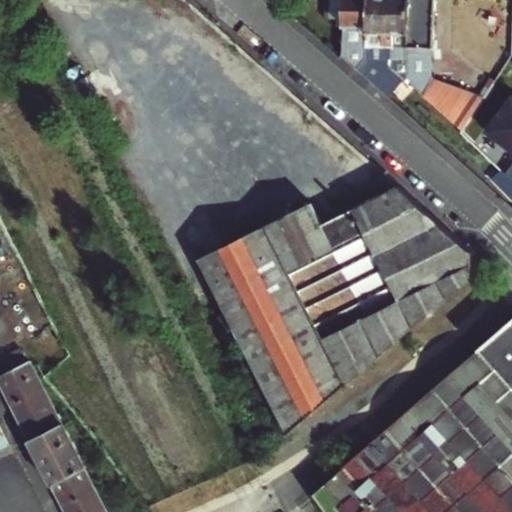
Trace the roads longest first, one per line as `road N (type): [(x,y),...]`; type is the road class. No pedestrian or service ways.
road 1 (residential): [(241,0),(511,242)]
road 2 (residential): [(511,284),(388,394),(297,459)]
